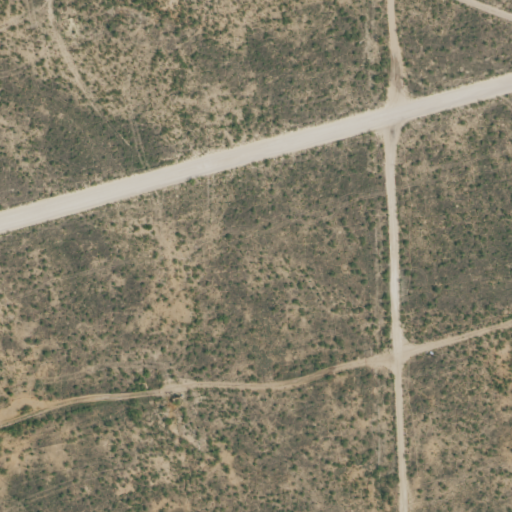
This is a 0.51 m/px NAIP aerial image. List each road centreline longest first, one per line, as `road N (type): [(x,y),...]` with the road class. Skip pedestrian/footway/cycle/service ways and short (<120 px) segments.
road 1 (residential): [(0,225),(511,79)]
road 2 (track): [(349,128),(358,511)]
